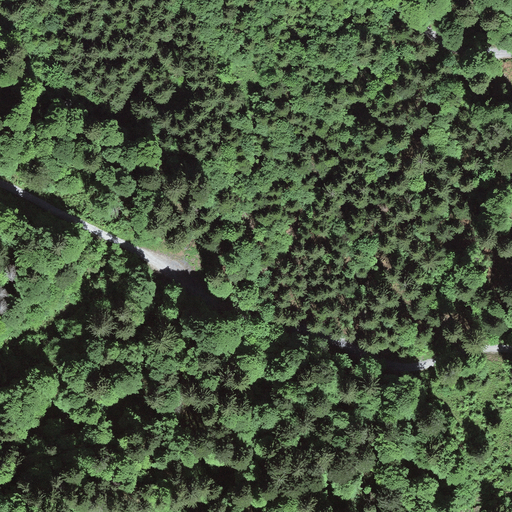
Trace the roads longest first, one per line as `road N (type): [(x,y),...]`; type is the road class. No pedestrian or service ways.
road 1 (track): [(511,347),(403,365),(312,325),(227,307),(0,189)]
road 2 (track): [(382,0),(425,41),(511,49)]
